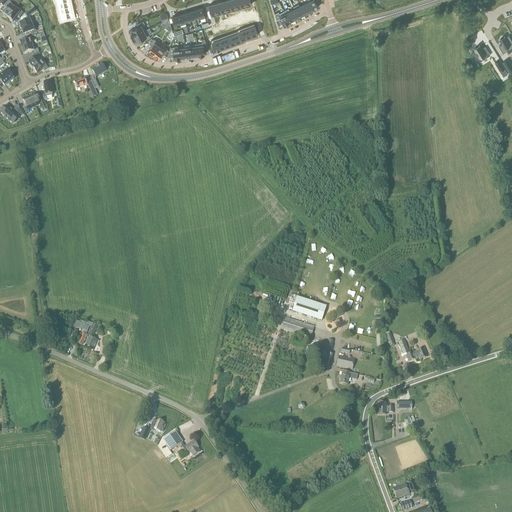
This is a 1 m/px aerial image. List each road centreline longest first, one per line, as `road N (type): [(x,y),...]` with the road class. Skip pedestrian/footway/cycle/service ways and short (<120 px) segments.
road 1 (unclassified): [(261,511),(192,415),(0,329)]
road 2 (unclassified): [(394,511),(366,438),(369,404),(385,391),(511,350)]
road 3 (residential): [(328,10),(247,49),(170,66),(134,51),(124,7)]
road 4 (unclassified): [(148,77),(202,75),(301,43)]
